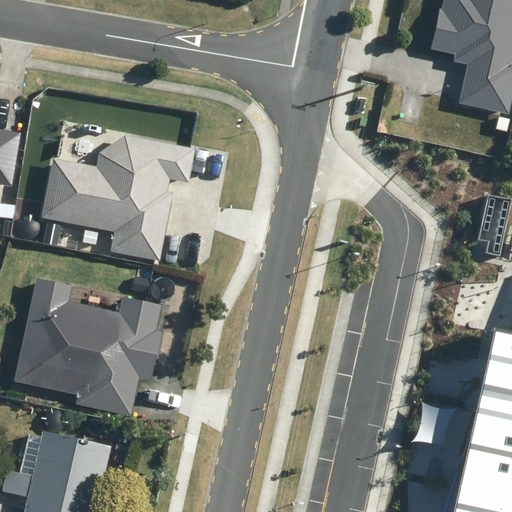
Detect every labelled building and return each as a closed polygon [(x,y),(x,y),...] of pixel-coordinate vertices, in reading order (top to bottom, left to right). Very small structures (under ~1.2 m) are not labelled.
[(511,0),(439,0),(436,14),(434,13),(425,54),(448,59),(447,66),(461,69),(453,106),(503,117),(511,78),(511,68),(506,67),(511,41),(511,0)] [(0,189),(6,191),(14,137),(0,134),(0,189)] [(46,162),(35,222),(108,236),(105,255),(155,264),(168,197),(162,196),(164,183),(183,187),(189,153),(119,139),(93,157),(90,171),(46,162)] [(65,291),(29,283),(8,385),(72,398),(70,408),(127,419),(131,397),(135,380),(146,382),(155,335),(151,334),(156,310),(116,302),(113,316),(62,306),(65,291)] [(511,511),(511,327),(489,322),(442,511),(511,511)] [(0,471),(0,493),(19,498),(16,511),(87,511),(102,448),(34,433),(32,440),(20,437),(12,474),(0,471)]
